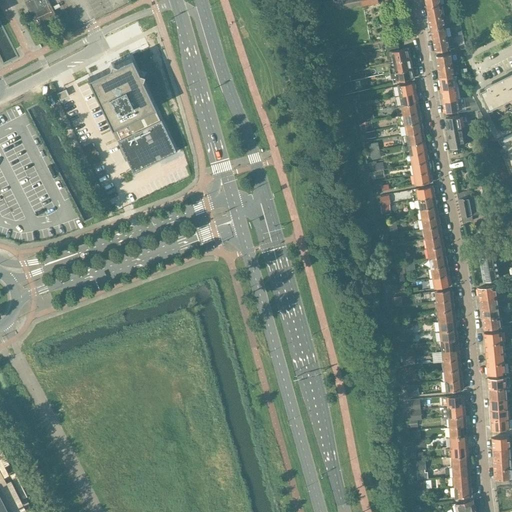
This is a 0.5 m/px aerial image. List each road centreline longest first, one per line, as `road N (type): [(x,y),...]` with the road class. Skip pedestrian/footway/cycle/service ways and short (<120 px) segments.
road 1 (residential): [(490,511),(467,290),(415,0)]
road 2 (secondary): [(347,511),(267,203)]
road 3 (secondary): [(239,219),(320,511)]
road 4 (unclassified): [(15,304),(239,219)]
road 5 (secondary): [(267,203),(199,0)]
road 6 (secondary): [(176,0),(233,198)]
road 7 (unclassified): [(233,198),(96,245)]
road 8 (unclassified): [(95,511),(32,392)]
road 9 (unclassified): [(6,94),(94,50),(91,26)]
